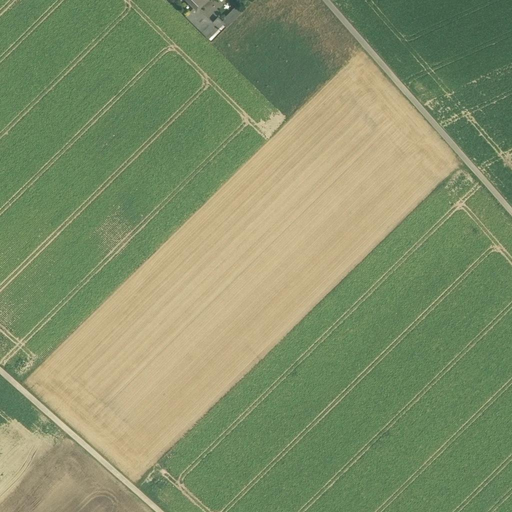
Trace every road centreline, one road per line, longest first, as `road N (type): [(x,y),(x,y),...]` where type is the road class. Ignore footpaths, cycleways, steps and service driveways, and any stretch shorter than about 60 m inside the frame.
road 1 (track): [(324,0),(511,214)]
road 2 (track): [(160,511),(0,370)]
